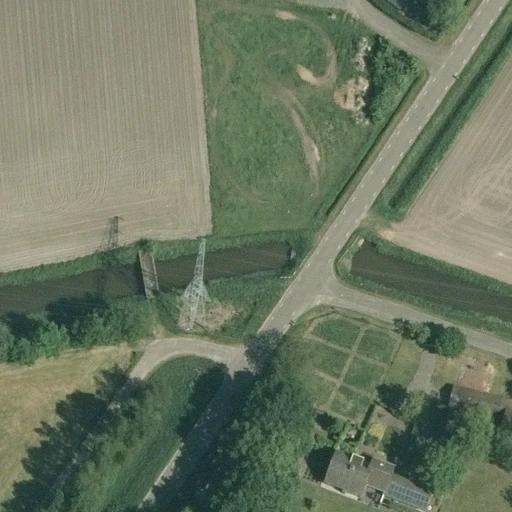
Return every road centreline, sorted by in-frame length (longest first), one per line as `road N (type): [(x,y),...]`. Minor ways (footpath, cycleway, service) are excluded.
road 1 (unclassified): [(245,369),(493,0)]
road 2 (unclassified): [(47,511),(161,349),(191,348),(245,369)]
road 3 (unclassified): [(150,511),(245,369)]
